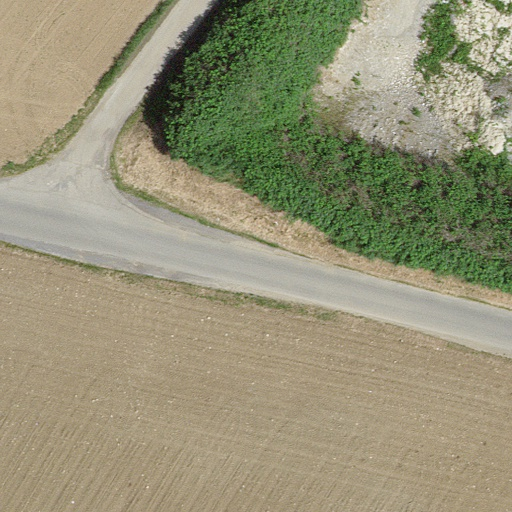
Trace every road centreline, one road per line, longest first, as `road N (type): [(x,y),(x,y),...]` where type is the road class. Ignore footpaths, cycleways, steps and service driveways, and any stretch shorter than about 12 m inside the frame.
road 1 (unclassified): [(511,334),(40,223)]
road 2 (unclassified): [(40,223),(55,187),(197,0)]
